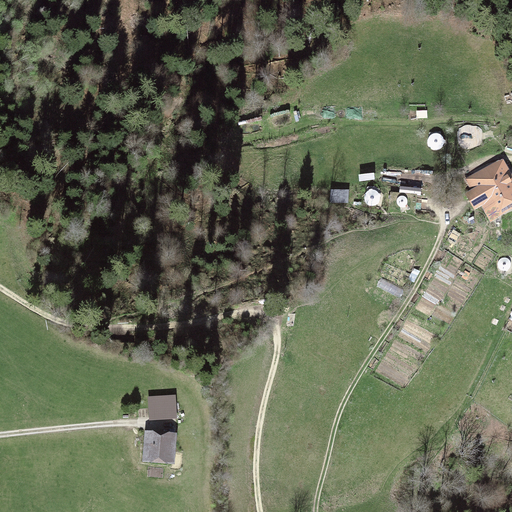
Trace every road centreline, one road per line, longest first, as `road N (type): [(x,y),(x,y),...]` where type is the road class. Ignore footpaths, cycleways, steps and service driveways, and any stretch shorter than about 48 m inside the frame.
road 1 (track): [(260,511),(258,440),(277,348),(270,320),(251,312),(118,330),(42,314),(0,287)]
road 2 (track): [(315,511),(339,411),(447,222)]
road 3 (track): [(0,435),(142,422)]
